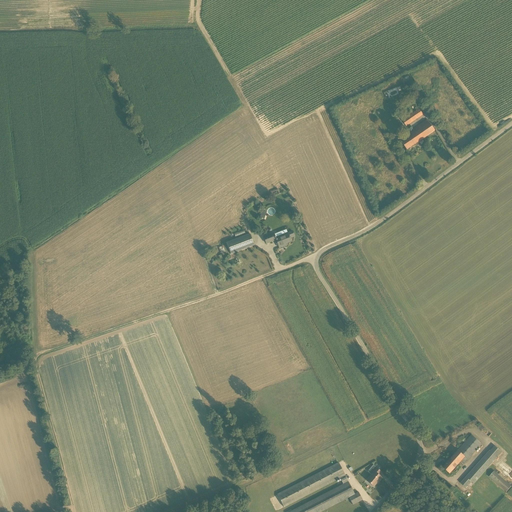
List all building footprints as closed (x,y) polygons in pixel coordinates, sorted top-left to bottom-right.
[(406,126),(424,115),(420,109),(413,113),(402,120),(406,126)] [(407,150),(435,131),(427,119),(409,131),(412,135),(401,142),(407,150)] [(393,140),(392,139),(390,135),(386,138),(388,141),(389,140),(394,148),(395,147),(395,146),(395,145),(396,144),(395,144),(393,140)] [(290,238),(295,237),(292,231),(275,238),(273,234),(263,237),(266,244),(276,240),(279,248),(284,246),(283,245),(291,242),(290,238)] [(230,254),(254,246),(250,234),(226,242),(230,254)] [(214,413),(217,419),(223,417),(222,415),(220,411),(214,413)] [(464,464),(482,444),(472,435),(443,468),(450,474),(461,462),(464,464)] [(461,483),(466,488),(471,482),(474,484),(502,452),(495,446),(461,483)] [(354,494),(349,483),(345,476),(339,464),(278,495),(284,508),(340,479),(343,486),(291,511),(321,511),(349,498),(353,505),(362,500),(358,492),(354,494)] [(379,482),(382,478),(379,475),(381,472),(376,468),(373,466),(368,472),(372,475),(367,481),(373,487),(375,485),(378,481),(379,482)] [(490,477),(506,492),(511,486),(495,471),(490,477)]
